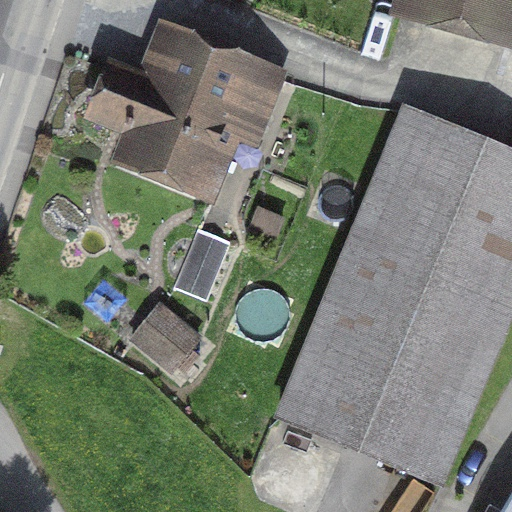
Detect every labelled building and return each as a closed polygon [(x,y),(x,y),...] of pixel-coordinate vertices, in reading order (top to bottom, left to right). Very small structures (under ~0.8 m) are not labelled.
[(511,0),(403,0),(401,8),(511,39),(511,0)] [(95,120),(138,137),(127,164),(196,191),(232,101),(264,114),(277,83),(176,42),(156,92),(113,74),(95,120)] [(511,157),(403,113),(277,421),(437,487),(511,305),(511,157)] [(203,305),(227,246),(195,233),(171,291),(203,305)] [(170,373),(195,344),(165,320),(141,349),(170,373)]
